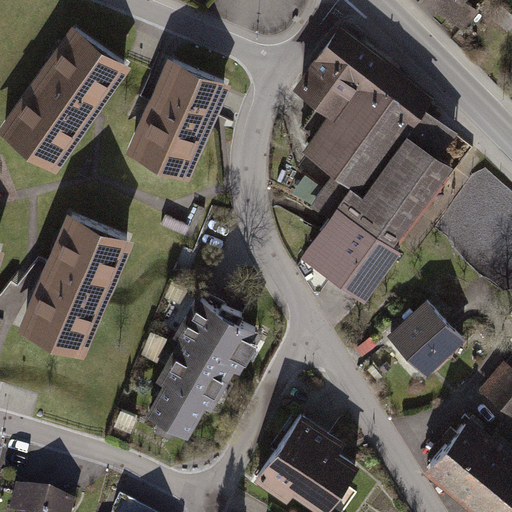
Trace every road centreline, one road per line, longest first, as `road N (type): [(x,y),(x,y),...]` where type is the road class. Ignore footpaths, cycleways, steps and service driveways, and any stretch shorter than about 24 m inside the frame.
road 1 (residential): [(282,67),(258,132),(260,177),(271,224),(316,320)]
road 2 (residential): [(0,422),(214,493)]
road 3 (residential): [(316,320),(431,511)]
road 4 (residential): [(316,320),(214,493)]
road 5 (tertiary): [(511,142),(372,0)]
road 6 (residential): [(282,67),(122,0)]
